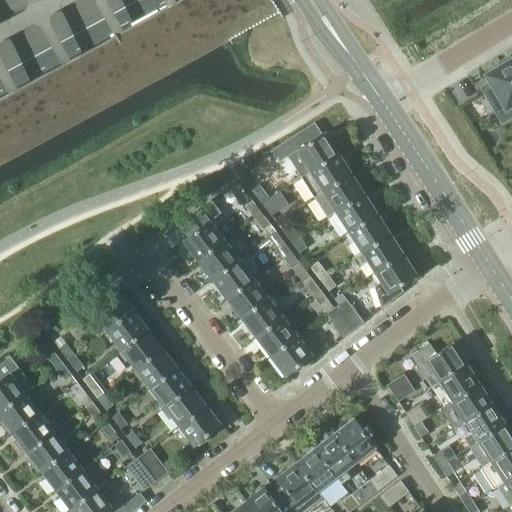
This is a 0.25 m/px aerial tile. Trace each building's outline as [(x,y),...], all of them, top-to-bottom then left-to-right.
[(0,0),(0,178),(132,107),(285,20),(271,0),(0,0)] [(511,104),(511,61),(487,75),(491,82),(481,88),(496,113),(506,107),(506,108),(511,104)] [(295,152),(308,172),(338,153),(325,133),(295,152)] [(301,177),(314,196),(351,173),(338,153),(308,172),(309,173),(301,177)] [(327,218),(335,213),(334,212),(364,193),(351,173),(314,196),(327,218)] [(253,191),(261,202),(269,197),(260,185),(253,191)] [(335,213),(347,232),(377,214),(364,193),(334,212),(335,213)] [(269,197),(261,202),(271,215),(278,209),(269,197)] [(245,206),(254,217),(261,211),(253,201),(245,206)] [(261,211),(254,217),(264,231),(271,225),(261,211)] [(347,232),(360,253),(390,234),(377,214),(347,232)] [(182,241),(197,260),(225,239),(210,220),(182,241)] [(283,231),(290,240),(298,235),(291,225),(283,231)] [(367,263),(374,273),(403,254),(390,234),(360,253),(361,253),(353,258),(359,269),(367,263)] [(298,235),(290,240),(300,253),(307,248),(298,235)] [(197,260),(212,280),(240,259),(225,239),(197,260)] [(275,244),(283,256),(290,250),(282,239),(275,244)] [(290,250),(283,256),(293,269),(300,263),(290,250)] [(403,254),(374,273),(380,283),(373,287),(381,309),(403,291),(399,286),(416,275),(403,254)] [(212,280),(226,299),(254,278),(240,259),(212,280)] [(311,267),(320,279),(327,274),(318,262),(311,267)] [(327,274),(320,279),(329,291),(336,286),(327,274)] [(303,283),(312,295),(320,289),(311,277),(303,283)] [(226,299),(241,318),(269,297),(254,278),(226,299)] [(99,336),(106,330),(133,309),(119,290),(110,296),(103,286),(76,307),(99,336)] [(320,289),(312,295),(322,307),(329,301),(320,289)] [(334,299),(356,328),(364,323),(342,293),(334,299)] [(241,318),(255,337),(283,316),(269,297),(241,318)] [(353,331),(335,307),(326,314),(344,338),(353,331)] [(106,330),(120,349),(148,328),(133,309),(106,330)] [(255,337),(270,357),(298,335),(283,316),(255,337)] [(120,349),(135,369),(163,348),(148,328),(120,349)] [(298,335),(270,357),(284,375),(320,348),(306,330),(298,336),(298,335)] [(430,387),(431,386),(467,364),(453,342),(436,353),(429,342),(410,355),(411,356),(414,354),(428,376),(424,379),(430,387)] [(60,348),(68,359),(74,354),(66,343),(60,348)] [(135,369),(150,388),(177,367),(163,348),(135,369)] [(48,357),(56,368),(63,363),(55,352),(48,357)] [(74,354),(68,359),(77,371),(84,367),(74,354)] [(0,411),(24,393),(25,393),(33,387),(10,356),(0,363),(0,411)] [(63,363),(56,368),(65,381),(73,375),(63,363)] [(444,407),(451,402),(480,384),(467,364),(431,386),(444,407)] [(150,388),(164,406),(191,385),(177,367),(150,388)] [(83,379),(92,391),(99,386),(90,374),(83,379)] [(387,385),(394,395),(397,401),(414,391),(404,374),(387,385)] [(71,388),(80,400),(87,395),(78,383),(71,388)] [(451,402),(465,423),(493,404),(480,384),(451,402)] [(164,406),(179,426),(206,405),(191,385),(164,406)] [(0,411),(0,417),(12,432),(28,421),(29,419),(38,412),(25,393),(24,393),(0,411)] [(98,398),(106,410),(113,405),(104,393),(98,398)] [(86,407),(95,419),(102,414),(93,402),(86,407)] [(405,413),(414,426),(421,421),(421,422),(431,415),(423,402),(405,413)] [(470,448),(477,443),(477,442),(506,424),(493,404),(465,423),(472,434),(464,439),(470,448)] [(206,405),(179,426),(193,445),(221,424),(206,405)] [(12,432),(26,452),(53,431),(38,412),(29,419),(28,421),(12,432)] [(112,418),(121,429),(128,424),(119,412),(112,418)] [(353,418),(334,433),(356,462),(375,447),(353,418)] [(100,426),(109,438),(116,433),(107,421),(100,426)] [(421,421),(414,426),(420,436),(428,432),(421,422),(421,421)] [(477,442),(477,443),(491,463),(511,449),(511,433),(506,424),(477,442)] [(26,452),(41,471),(68,451),(53,431),(26,452)] [(126,437),(135,449),(142,443),(133,431),(126,437)] [(334,433),(315,448),(337,476),(336,477),(341,484),(350,477),(345,470),(356,462),(334,433)] [(115,445),(124,457),(130,452),(122,441),(115,445)] [(315,448),(296,462),(318,491),(336,477),(337,476),(315,448)] [(141,456),(159,480),(168,473),(150,449),(141,456)] [(511,449),(491,463),(503,483),(511,476),(511,449)] [(41,471),(55,490),(82,469),(68,451),(41,471)] [(433,455),(440,466),(447,462),(440,451),(433,455)] [(127,467),(144,491),(154,483),(136,460),(127,467)] [(280,484),(274,488),(291,511),(305,511),(324,498),(318,491),(296,462),(276,478),(280,484)] [(447,462),(440,466),(447,477),(454,473),(447,462)] [(55,490),(70,509),(106,482),(92,464),(83,471),(82,469),(55,490)] [(389,466),(370,480),(378,490),(396,476),(389,466)] [(511,476),(503,483),(511,496),(511,476)] [(370,480),(351,495),(359,505),(378,490),(370,480)] [(106,482),(70,509),(72,511),(115,511),(124,505),(106,482)] [(400,482),(381,496),(390,507),(408,493),(400,482)] [(264,487),(244,502),(251,511),(291,511),(274,488),(268,492),(264,487)] [(459,496),(466,507),(473,502),(466,492),(459,496)] [(349,511),(359,505),(351,495),(340,503),(347,511),(349,511)] [(383,511),(390,507),(381,496),(371,503),(377,511),(383,511)] [(251,511),(244,502),(230,511),(251,511)] [(479,511),(473,502),(466,507),(469,511),(479,511)]
